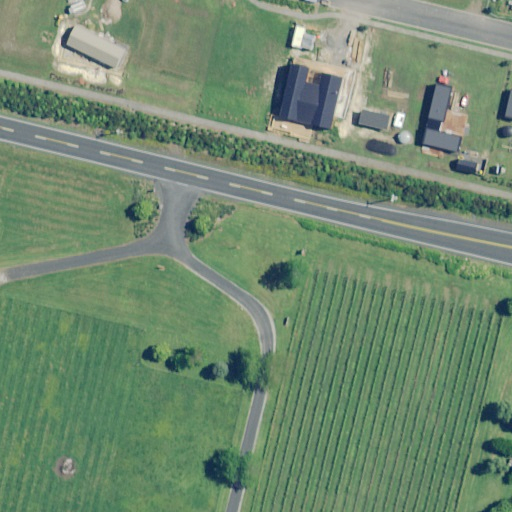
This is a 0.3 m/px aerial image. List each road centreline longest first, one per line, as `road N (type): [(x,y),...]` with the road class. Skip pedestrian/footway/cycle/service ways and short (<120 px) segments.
road 1 (secondary): [(511,246),(0,125)]
road 2 (unknown): [(186,171),(184,243),(242,295),(261,332),(265,375),(233,511)]
road 3 (residential): [(511,36),(361,0)]
